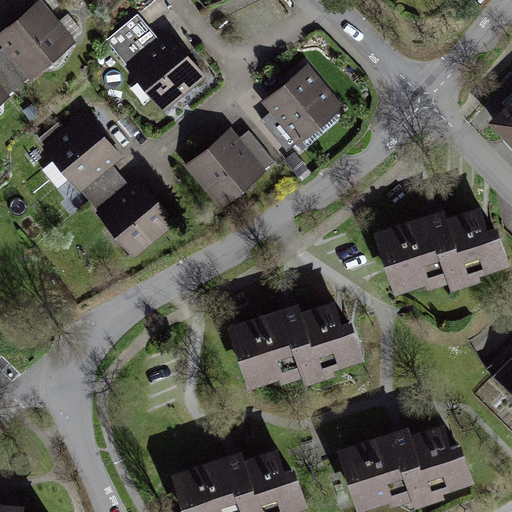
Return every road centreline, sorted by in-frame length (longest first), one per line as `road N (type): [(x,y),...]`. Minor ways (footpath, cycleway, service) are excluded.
road 1 (residential): [(65,369),(115,318),(280,221),(427,102)]
road 2 (residential): [(65,369),(76,421),(113,511)]
road 3 (residential): [(427,102),(330,2)]
road 4 (residential): [(427,102),(507,0)]
